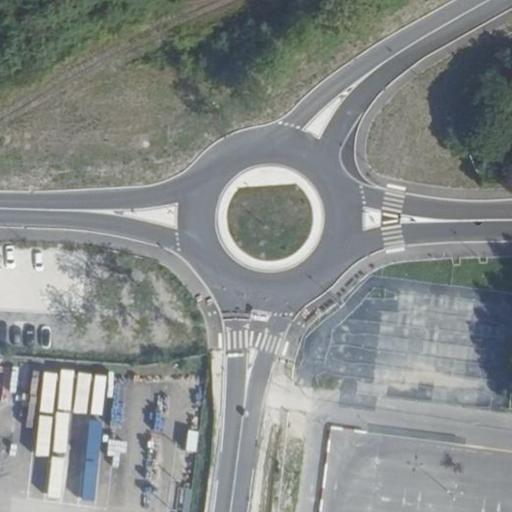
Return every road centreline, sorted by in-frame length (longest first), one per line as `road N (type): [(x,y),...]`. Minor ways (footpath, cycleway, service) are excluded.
road 1 (residential): [(291,151),(389,58),(487,0)]
road 2 (tertiary): [(202,212),(0,208)]
road 3 (tertiary): [(511,219),(341,217)]
road 4 (tertiary): [(230,272),(244,398)]
road 5 (tertiary): [(244,398),(291,283)]
road 6 (tertiary): [(291,151),(250,151),(232,160),(202,212)]
